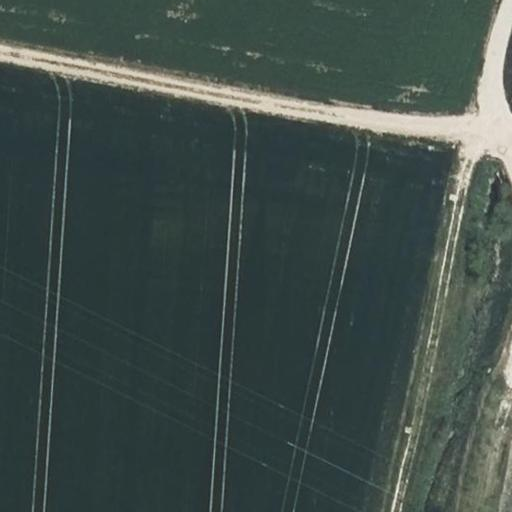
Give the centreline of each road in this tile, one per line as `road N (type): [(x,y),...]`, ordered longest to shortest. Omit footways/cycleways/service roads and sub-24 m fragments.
road 1 (track): [(0,50),(505,137)]
road 2 (track): [(477,138),(405,511)]
